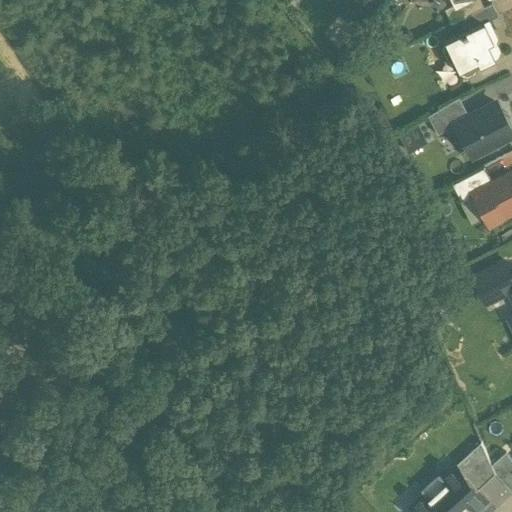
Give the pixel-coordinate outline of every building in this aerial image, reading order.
[(483,0),(463,0),(459,2),(458,0),(456,0),(449,3),(457,18),(469,12),(485,4),(483,0)] [(485,4),(469,12),(475,23),(488,16),(488,17),(499,12),(493,0),(485,4)] [(475,23),(447,37),(444,46),(450,59),(456,62),(460,72),(466,74),(475,70),(477,64),(496,55),(499,48),(491,30),(493,29),(488,17),(488,16),(475,23)] [(457,96),(439,107),(449,126),(454,124),(453,123),(467,115),(457,96)] [(467,115),(453,123),(454,124),(470,154),(486,146),(486,148),(501,140),(500,139),(511,133),(495,101),(467,115)] [(439,107),(426,115),(436,133),(449,126),(439,107)] [(425,141),(417,124),(398,135),(406,150),(425,141)] [(482,166),(451,183),(460,201),(472,195),(471,192),(491,182),(482,166)] [(491,182),(471,192),(472,195),(487,223),(511,210),(511,173),(511,171),(491,182)] [(511,274),(505,260),(473,276),(486,303),(511,291),(510,289),(511,288),(511,274)] [(9,267),(0,286),(0,388),(48,285),(9,267)] [(457,465),(479,489),(496,473),(493,464),(492,464),(481,441),(456,465),(457,465)] [(511,489),(511,457),(506,451),(493,464),(496,473),(511,489)] [(479,489),(457,465),(456,465),(444,477),(440,472),(422,488),(426,493),(429,497),(416,509),(418,511),(474,511),(475,511),(474,510),(487,498),(479,489)] [(416,509),(429,497),(426,493),(413,505),(416,509)]
